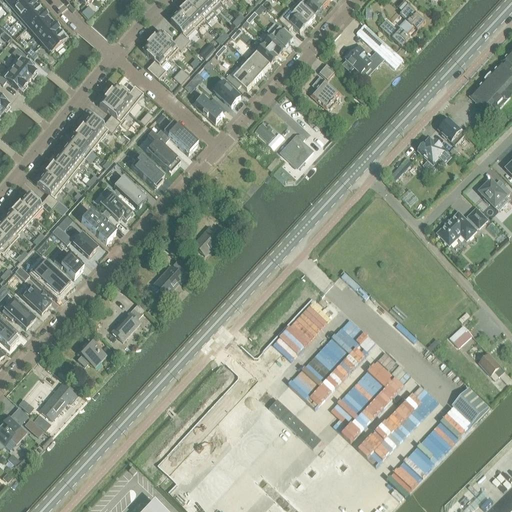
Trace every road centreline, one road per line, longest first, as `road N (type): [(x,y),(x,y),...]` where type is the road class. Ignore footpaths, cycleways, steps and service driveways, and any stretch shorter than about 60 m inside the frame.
road 1 (primary): [(40,511),(357,168)]
road 2 (residential): [(0,389),(219,149)]
road 3 (unknown): [(309,444),(399,359),(434,386),(436,419),(360,511)]
road 4 (primary): [(357,168),(511,3)]
road 5 (residential): [(219,149),(356,0)]
road 6 (residential): [(0,197),(113,54)]
road 7 (residential): [(219,149),(113,54)]
road 8 (unclassified): [(420,234),(511,142)]
road 9 (unclassified): [(420,234),(497,322),(494,332)]
